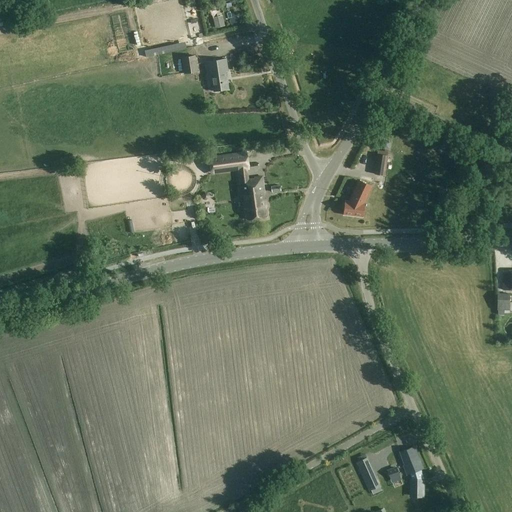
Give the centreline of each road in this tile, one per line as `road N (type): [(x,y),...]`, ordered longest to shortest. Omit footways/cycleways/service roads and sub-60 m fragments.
road 1 (tertiary): [(0,316),(147,273),(308,248)]
road 2 (unclassified): [(459,511),(374,322),(361,245)]
road 3 (tertiary): [(325,178),(421,0)]
road 4 (unclassified): [(325,178),(304,145),(254,0)]
road 5 (tertiary): [(361,245),(511,241)]
